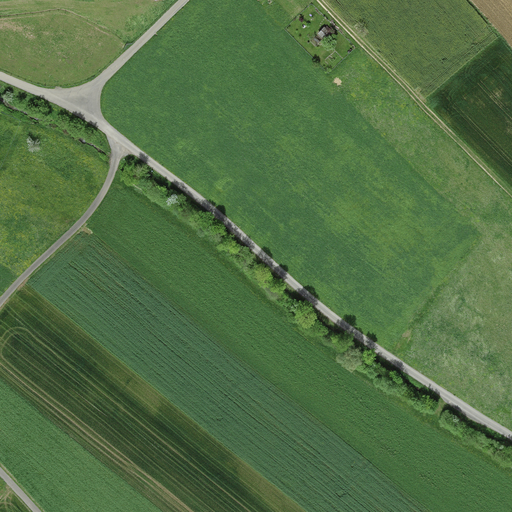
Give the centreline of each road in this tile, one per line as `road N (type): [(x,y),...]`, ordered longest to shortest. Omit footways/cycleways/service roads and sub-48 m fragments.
road 1 (unclassified): [(511,433),(376,344),(123,141)]
road 2 (unclassified): [(0,304),(93,210),(123,141)]
road 3 (track): [(185,0),(76,107)]
road 4 (track): [(318,0),(424,108)]
road 5 (unclassified): [(123,141),(76,107),(0,74)]
road 6 (track): [(511,193),(424,108)]
